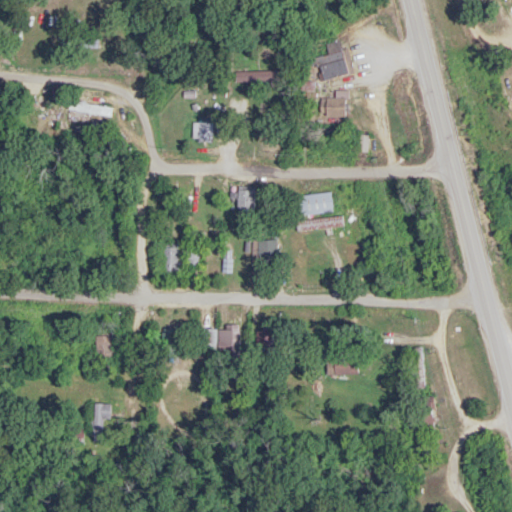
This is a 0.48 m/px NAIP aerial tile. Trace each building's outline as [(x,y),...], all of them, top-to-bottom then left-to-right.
[(353,72),(345,42),(330,46),(334,61),(323,64),(326,79),(353,72)] [(246,72),(246,81),(278,81),(278,72),(246,72)] [(324,98),(324,114),(352,114),(352,98),(324,98)] [(112,115),(113,107),(71,103),(70,111),(112,115)] [(194,121),(194,141),(215,141),(215,121),(194,121)] [(373,151),(373,134),(362,134),(362,151),(373,151)] [(257,190),(238,190),(238,213),(257,213),(257,190)] [(335,192),(296,196),(298,217),(337,212),(335,192)] [(346,227),(345,216),(298,220),(299,232),(346,227)] [(164,276),(182,276),(182,243),(164,243),(164,276)] [(188,264),(201,264),(201,250),(188,250),(188,264)] [(219,326),(219,350),(241,350),(241,326),(219,326)] [(177,332),(165,332),(164,350),(177,350),(177,332)] [(96,336),(96,357),(115,357),(115,336),(96,336)] [(360,375),(360,357),(329,357),(329,375),(360,375)] [(109,404),(91,404),(91,441),(109,441),(109,404)]
